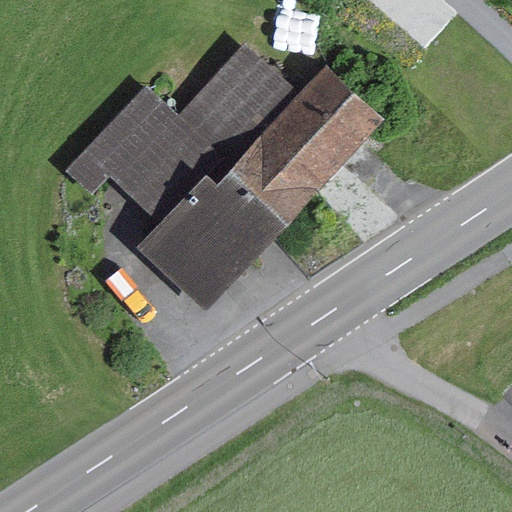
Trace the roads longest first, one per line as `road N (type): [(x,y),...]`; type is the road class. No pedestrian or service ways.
road 1 (primary): [(511,196),(33,511)]
road 2 (track): [(511,440),(367,354),(331,313)]
